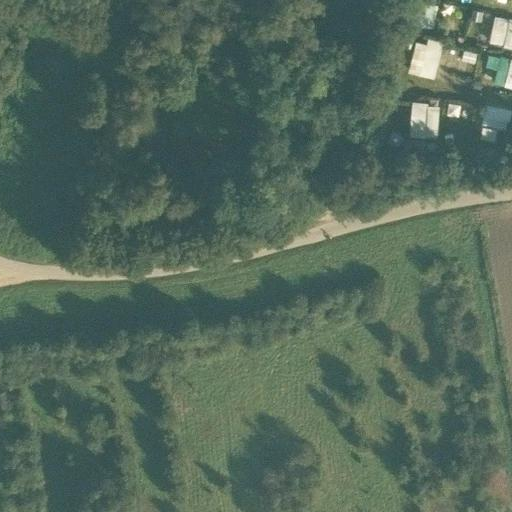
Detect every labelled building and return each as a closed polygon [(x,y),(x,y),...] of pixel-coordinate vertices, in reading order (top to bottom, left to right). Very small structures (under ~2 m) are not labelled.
[(423,2),(419,25),(434,28),(438,5),(423,2)] [(511,47),(511,18),(495,14),(489,43),(511,47)] [(428,44),(416,41),(409,72),(435,78),(444,42),(429,38),(428,44)] [(497,69),(493,84),(511,88),(511,58),(489,53),(486,67),(497,69)] [(411,103),(411,136),(439,136),(439,104),(411,103)] [(449,103),(447,113),(471,118),(473,108),(449,103)] [(497,140),(497,129),(509,130),(511,108),(483,106),(481,139),(497,140)]
